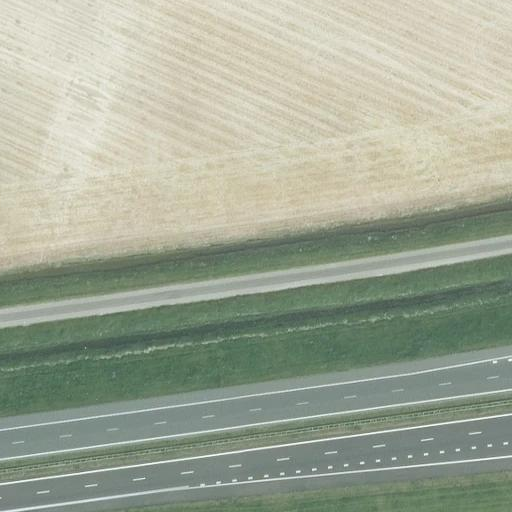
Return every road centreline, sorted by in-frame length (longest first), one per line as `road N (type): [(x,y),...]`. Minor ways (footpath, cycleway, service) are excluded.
road 1 (tertiary): [(0,318),(511,243)]
road 2 (motorway): [(0,499),(511,429)]
road 3 (motorway): [(511,376),(0,445)]
